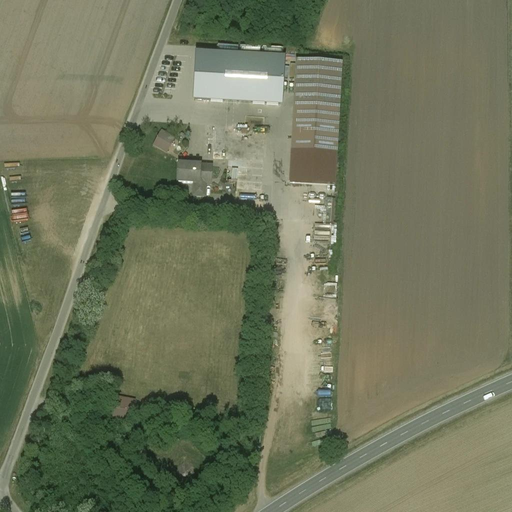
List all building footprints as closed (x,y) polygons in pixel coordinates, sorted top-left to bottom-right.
[(283,57),(195,52),(192,100),(280,105),(283,57)] [(334,185),(342,63),(296,60),(288,182),(334,185)] [(240,182),(239,203),(271,205),(272,192),(270,192),(273,129),(218,125),(216,160),(231,160),(230,181),(240,182)] [(162,131),(153,147),(167,154),(175,139),(162,131)] [(212,167),(178,165),(176,186),(192,187),(191,199),(206,200),(207,187),(211,188),(212,167)] [(135,402),(116,399),(112,422),(131,426),(135,402)]
